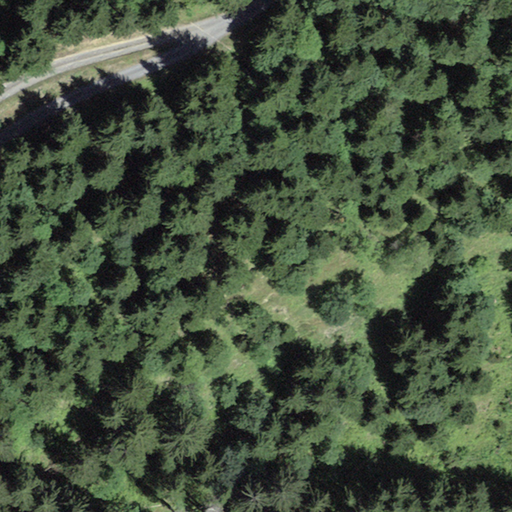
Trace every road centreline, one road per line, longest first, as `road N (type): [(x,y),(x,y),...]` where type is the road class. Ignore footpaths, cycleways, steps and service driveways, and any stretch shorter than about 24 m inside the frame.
road 1 (track): [(0,137),(47,104),(123,74),(261,0)]
road 2 (track): [(198,36),(52,67),(0,94)]
